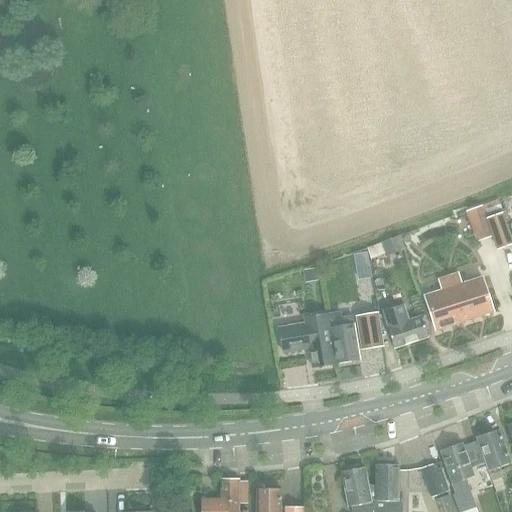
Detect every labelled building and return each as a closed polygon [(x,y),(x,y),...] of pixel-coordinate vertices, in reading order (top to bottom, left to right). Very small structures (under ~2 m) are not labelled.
[(511,241),(498,200),(464,211),(475,242),(492,236),(497,250),(511,245),(511,241)] [(398,236),(380,243),(384,256),(403,249),(398,236)] [(316,270),(302,270),(302,280),(316,280),(316,270)] [(440,291),(424,296),(435,330),(492,311),(481,277),(462,283),(461,284),(440,290),(440,291)] [(381,311),(393,348),(427,337),(420,316),(408,320),(402,304),(381,311)] [(327,314),(335,363),(359,360),(351,316),(341,318),(340,312),(327,314)] [(356,316),(361,349),(382,346),(377,313),(356,316)] [(311,367),(335,363),(327,314),(303,318),(304,323),(278,327),(282,352),(308,348),(311,367)] [(298,364),(276,367),(278,385),(300,382),(298,364)] [(499,467),(510,463),(498,429),(476,437),(491,481),(502,477),(499,467)] [(476,511),(475,508),(465,479),(473,476),(461,442),(439,450),(455,495),(453,495),(458,511),(476,511)] [(430,498),(442,493),(432,464),(420,468),(430,498)] [(398,511),(398,465),(375,465),(374,510),(374,511),(398,511)] [(374,511),(374,510),(374,486),(367,484),(364,467),(341,471),(347,507),(350,507),(350,511),(374,511)] [(220,499),(201,499),(200,511),(246,511),(247,511),(238,511),(238,479),(220,479),(220,499)] [(255,511),(279,511),(280,489),(256,489),(255,511)] [(454,511),(448,494),(435,499),(439,511),(454,511)]
